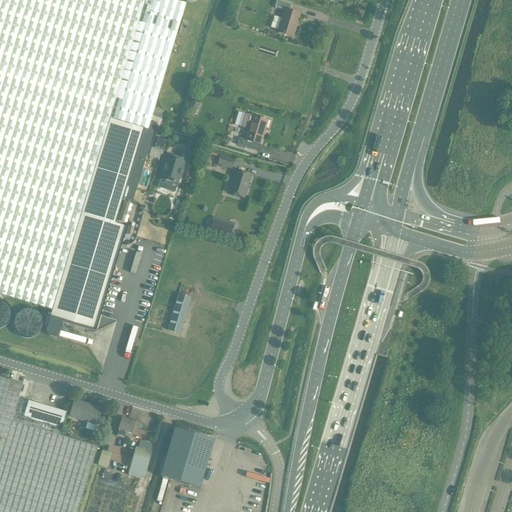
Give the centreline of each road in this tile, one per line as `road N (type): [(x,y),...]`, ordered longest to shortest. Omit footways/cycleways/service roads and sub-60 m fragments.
road 1 (unclassified): [(384,0),(349,103),(290,192),(221,376),(234,422)]
road 2 (primary): [(359,221),(288,511)]
road 3 (primary): [(317,511),(395,232)]
road 4 (unclassified): [(480,251),(465,438),(443,511)]
road 5 (unclassified): [(234,422),(189,418),(0,361)]
road 6 (primary): [(425,0),(364,203)]
road 7 (unclassified): [(246,417),(262,388),(303,234)]
road 8 (unknown): [(101,392),(148,210)]
road 9 (primary): [(411,176),(463,0)]
